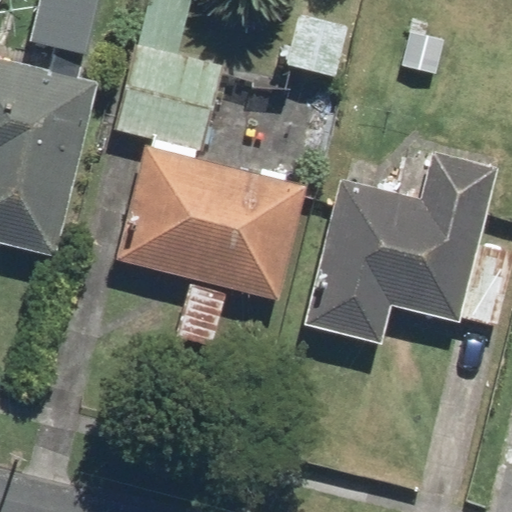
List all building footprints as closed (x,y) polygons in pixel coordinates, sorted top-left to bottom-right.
[(82,74),(88,49),(91,49),(102,0),(43,0),(35,36),(61,42),(55,67),(0,54),(0,239),(59,253),(102,79),(82,74)] [(151,0),(121,126),(205,147),(226,63),(181,52),(193,0),(151,0)] [(352,21),(304,9),(292,61),(340,72),(352,21)] [(412,23),(402,65),(442,74),(452,32),(412,23)] [(311,181),(148,142),(120,258),(283,297),(311,181)] [(427,195),(421,194),(346,176),(320,283),(311,323),(385,340),(395,301),(401,303),(464,318),(465,314),(501,323),(511,278),(511,248),(483,241),(490,211),(502,164),(438,148),(427,195)] [(228,289),(194,281),(181,334),(216,342),(228,289)]
